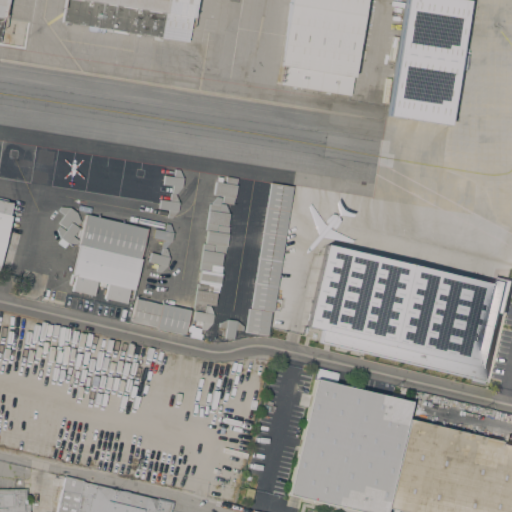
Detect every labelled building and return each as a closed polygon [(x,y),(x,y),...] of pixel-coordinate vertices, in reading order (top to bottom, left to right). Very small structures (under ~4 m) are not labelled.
[(194,0),(192,18),(191,18),(187,42),(104,29),(103,34),(86,31),(87,26),(69,24),(69,26),(64,25),(64,23),(61,22),(64,0),(194,0)] [(281,85),(284,67),(278,66),(288,0),(363,0),(348,96),(281,85)] [(386,116),(404,0),(465,0),(468,1),(447,126),(386,116)] [(234,198),(233,198),(232,205),(221,203),(222,196),(213,195),(215,182),(225,184),(226,177),(236,179),(235,186),(236,186),(234,198)] [(270,183),(292,187),(272,312),(250,309),(270,183)] [(0,198),(6,200),(6,203),(11,204),(8,216),(10,217),(0,259),(0,198)] [(196,284),(198,284),(200,271),(198,270),(202,244),(205,244),(207,231),(205,230),(209,201),(214,202),(213,205),(219,206),(218,212),(228,214),(226,227),(228,227),(224,254),(222,253),(220,267),(221,267),(217,292),(216,292),(214,306),(204,305),(203,312),(192,310),(196,284)] [(146,229),(139,259),(140,260),(133,291),(128,289),(125,304),(103,299),(107,284),(105,284),(104,287),(97,286),(98,282),(96,282),(92,296),(71,291),(74,276),(70,275),(85,215),(146,229)] [(326,246),(305,326),(320,329),(316,342),(480,384),(503,291),(326,246)] [(184,335),(155,328),(155,327),(129,321),(134,299),(160,305),(161,304),(189,310),(184,335)] [(194,311),(204,313),(205,306),(209,306),(212,314),(211,324),(205,330),(201,330),(202,322),(192,320),(194,311)] [(248,309),(270,312),(266,336),(244,333),(248,309)] [(233,320),(224,320),(224,338),(233,339),(233,320)] [(345,511),(384,511),(410,404),(314,381),(285,497),(345,511)] [(408,419),(511,444),(511,511),(400,511),(387,509),(408,419)] [(54,511),(64,476),(82,480),(82,482),(121,492),(121,490),(128,492),(128,493),(156,500),(156,498),(173,502),(171,510),(169,510),(168,511),(54,511)] [(0,511),(0,488),(25,489),(25,504),(28,504),(28,511),(0,511)] [(247,488),(253,490),(251,500),(244,498),(247,488)]
